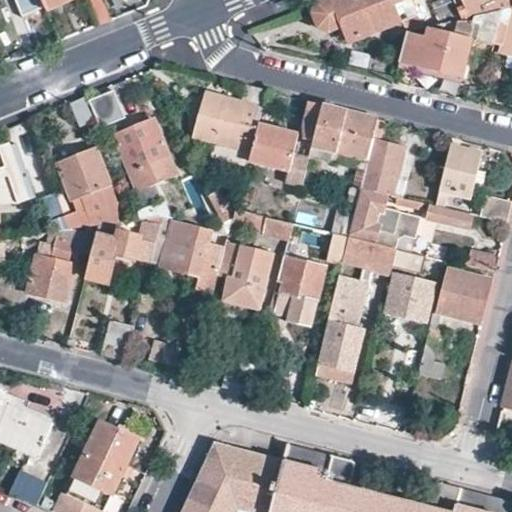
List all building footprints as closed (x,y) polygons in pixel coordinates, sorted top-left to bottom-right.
[(41,0),(47,12),(73,0),(41,0)] [(395,0),(324,0),(317,3),(313,12),(319,26),(329,28),(343,23),(350,40),(390,23),(396,35),(392,47),(403,50),(408,29),(403,19),(395,0)] [(395,0),(403,19),(419,13),(413,0),(395,0)] [(442,0),(435,3),(443,22),(464,17),(460,8),(456,0),(442,0)] [(511,0),(510,0),(511,3),(511,6),(505,7),(497,39),(505,41),(503,50),(511,52),(511,0)] [(505,7),(486,12),(479,38),(496,43),(497,39),(505,7)] [(403,50),(399,66),(416,71),(418,63),(462,75),(478,13),(464,17),(443,22),(408,29),(403,50)] [(251,150),(258,125),(268,91),(247,85),(243,101),(208,93),(197,137),(251,150)] [(86,100),(70,105),(77,129),(92,124),(86,100)] [(117,116),(111,101),(98,106),(105,122),(117,116)] [(323,105),(311,101),(305,120),(306,139),(314,141),(323,105)] [(314,141),(313,147),(369,162),(375,139),(380,119),(364,115),(332,107),(323,105),(314,141)] [(179,175),(157,121),(134,130),(118,136),(142,191),(179,175)] [(251,150),(248,161),(288,172),(298,135),(258,125),(251,150)] [(486,154),(463,147),(465,140),(454,137),(441,191),(437,203),(446,206),(449,193),(474,199),(479,182),(482,171),(486,154)] [(375,139),(369,162),(363,185),(400,194),(402,195),(404,187),(395,185),(404,147),(375,139)] [(40,199),(22,146),(0,153),(0,206),(22,206),(40,199)] [(84,214),(89,226),(100,225),(126,223),(120,209),(97,217),(94,211),(109,205),(105,192),(114,189),(99,153),(75,163),(71,165),(62,168),(80,216),(84,214)] [(482,171),(479,182),(488,184),(491,174),(482,171)] [(327,232),(349,238),(351,233),(361,192),(340,185),(327,232)] [(207,195),(223,225),(229,220),(223,187),(207,195)] [(423,214),(386,205),(388,195),(365,189),(354,234),(376,240),(399,246),(401,236),(406,233),(417,236),(423,214)] [(511,210),(511,208),(511,198),(487,193),(482,215),(490,217),(493,205),(511,210)] [(402,195),(400,194),(398,202),(422,208),(423,200),(402,195)] [(75,227),(62,195),(51,199),(62,229),(71,228),(75,227)] [(437,203),(432,202),(428,217),(468,227),(473,212),(446,206),(437,203)] [(490,217),(509,221),(511,210),(493,205),(490,217)] [(140,208),(141,221),(162,219),(160,206),(140,208)] [(236,209),(233,218),(256,224),(259,213),(236,208),(236,209)] [(261,232),(288,240),(293,222),(266,215),(261,232)] [(126,223),(100,225),(86,277),(111,284),(119,255),(140,261),(142,254),(154,257),(163,219),(162,219),(141,221),(140,221),(126,223)] [(328,257),(343,261),(343,259),(349,238),(327,232),(315,229),(316,227),(293,221),(293,222),(288,240),(330,251),(328,257)] [(197,290),(213,294),(219,270),(228,238),(224,235),(174,222),(162,266),(199,276),(197,290)] [(365,265),(392,273),(399,246),(376,240),(354,234),(351,233),(349,238),(343,259),(365,264),(365,265)] [(228,238),(219,270),(230,272),(223,297),(259,307),(275,251),(228,238)] [(26,299),(70,305),(78,246),(34,240),(26,299)] [(471,248),(467,264),(496,271),(500,256),(471,248)] [(428,257),(429,254),(412,249),(409,261),(439,270),(441,261),(428,257)] [(285,252),(272,302),(292,308),(310,312),(313,298),(317,299),(327,264),(285,252)] [(361,278),(365,265),(365,264),(343,259),(343,261),(340,273),(361,278)] [(447,259),(434,307),(437,309),(448,268),(494,280),(496,271),(467,264),(447,259)] [(441,310),(483,322),(494,280),(448,268),(437,309),(434,307),(427,333),(417,372),(441,378),(443,377),(446,362),(433,359),(436,345),(438,346),(442,330),(435,329),(441,310)] [(317,360),(353,369),(366,323),(359,320),(357,326),(340,322),(345,303),(353,305),(361,278),(340,273),(317,360)] [(424,320),(433,284),(396,274),(386,310),(424,320)] [(372,281),(361,278),(353,305),(365,308),(372,281)] [(310,325),(317,299),(313,298),(310,312),(292,308),(289,320),(310,325)] [(111,322),(103,355),(109,357),(126,361),(131,341),(134,328),(111,322)] [(151,342),(148,363),(175,367),(179,347),(151,342)] [(249,393),(256,364),(230,357),(222,386),(249,393)] [(317,360),(314,373),(350,382),(353,369),(317,360)] [(503,406),(511,407),(511,371),(506,394),(503,406)] [(7,391),(0,387),(0,442),(36,460),(53,424),(3,402),(7,391)] [(103,511),(138,440),(101,422),(67,497),(64,496),(56,511),(103,511)] [(237,511),(246,495),(273,503),(282,462),(249,453),(217,445),(185,511),(237,511)] [(282,462),(273,503),(307,511),(511,511),(511,503),(485,496),(483,508),(458,502),(456,506),(436,502),(434,509),(352,487),(354,480),(335,475),(338,457),(286,445),(282,462)] [(354,480),(358,463),(338,457),(335,475),(354,480)] [(39,505),(49,483),(31,474),(21,497),(39,505)] [(458,502),(460,489),(440,484),(436,502),(456,506),(458,502)]
